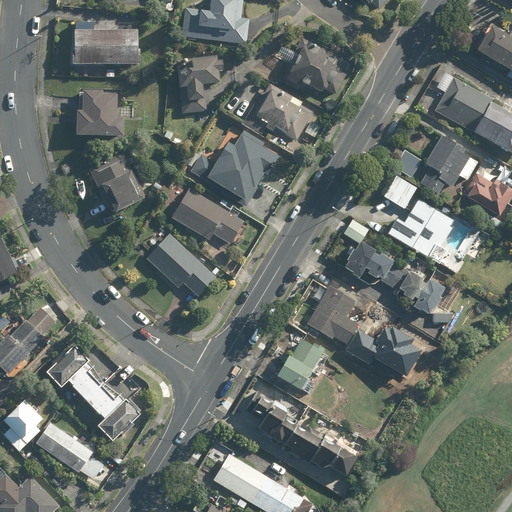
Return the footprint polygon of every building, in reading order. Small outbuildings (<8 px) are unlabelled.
[(238,0),(212,0),(211,11),(185,9),(182,38),(247,44),(249,19),(237,18),(238,0)] [(96,23),(76,22),(74,62),(142,65),(142,55),(138,55),(139,32),(96,30),(96,23)] [(511,23),(506,32),(492,23),(477,47),(511,68),(511,23)] [(304,83),(325,94),(331,82),(334,84),(339,73),(336,72),(341,63),(320,52),(322,50),(301,39),(283,75),(303,85),(304,83)] [(219,56),(194,59),(195,71),(179,71),(182,114),(208,111),(208,99),(206,99),(204,84),(222,83),(221,71),(225,72),(225,65),(219,65),(219,56)] [(435,110),(476,133),(495,101),(454,78),(435,110)] [(322,127),(310,121),(315,112),(268,86),(258,105),(255,104),(244,125),(263,136),(267,129),(287,139),(288,137),(299,142),(305,131),(316,137),(322,127)] [(118,95),(104,94),(104,90),(85,89),(84,115),(80,115),(79,134),(126,136),(127,118),(117,118),(118,95)] [(476,133),(511,151),(511,110),(495,101),(476,133)] [(231,143),(209,177),(248,200),(265,173),(269,176),(281,157),(244,135),(237,148),(231,143)] [(430,167),(420,184),(440,195),(447,184),(454,188),(460,176),(468,180),(479,161),(464,153),(466,150),(443,137),(427,165),(430,167)] [(118,213),(146,198),(126,151),(92,168),(112,212),(117,210),(118,213)] [(467,204),(499,223),(511,200),(511,190),(499,182),(497,186),(478,175),(465,197),(470,199),(467,204)] [(419,190),(397,177),(384,196),(406,210),(419,190)] [(191,189),(174,217),(210,240),(215,233),(232,243),(244,223),(191,189)] [(388,232),(413,247),(449,268),(457,256),(464,260),(480,233),(472,228),(458,251),(452,247),(449,251),(441,246),(456,222),(436,210),(418,199),(408,217),(400,213),(388,232)] [(358,242),(344,265),(362,276),(366,269),(385,280),(397,260),(365,241),(372,230),(353,218),(344,234),(358,242)] [(200,297),(218,277),(216,275),(220,271),(216,267),(212,272),(170,233),(146,258),(180,290),(186,284),(200,297)] [(0,280),(19,272),(4,238),(0,239),(0,280)] [(412,268),(399,293),(415,302),(412,307),(432,318),(448,288),(412,268)] [(356,301),(328,285),(307,323),(388,368),(403,341),(369,322),(366,327),(347,317),(356,301)] [(7,332),(0,338),(0,367),(9,376),(46,337),(43,334),(56,321),(41,306),(12,337),(7,332)] [(455,312),(436,312),(436,324),(455,324),(455,312)] [(302,390),(303,388),(310,393),(320,377),(318,375),(329,357),(324,354),(326,351),(311,341),(309,345),(302,340),(280,376),(302,390)] [(80,351),(77,348),(50,373),(62,386),(89,361),(86,358),(88,357),(81,350),(80,351)] [(101,426),(114,441),(124,431),(126,434),(135,425),(133,423),(142,414),(129,400),(127,402),(121,396),(117,400),(91,372),(95,368),(91,363),(72,381),(107,420),(101,426)] [(294,449),(291,453),(324,470),(326,465),(348,477),(359,457),(337,445),(340,440),(320,428),(318,431),(310,425),(306,430),(286,417),(291,409),(276,400),(274,404),(256,393),(247,409),(266,422),(260,430),(294,449)] [(5,421),(0,426),(0,429),(20,449),(40,430),(35,426),(42,419),(26,403),(20,409),(17,407),(4,420),(5,421)] [(80,471),(94,480),(104,465),(91,456),(94,453),(52,423),(38,443),(79,472),(80,471)] [(319,511),(321,510),(308,498),(289,486),(287,489),(231,454),(216,479),(268,511),(319,511)] [(95,483),(102,488),(108,480),(113,483),(118,476),(105,467),(95,483)] [(7,474),(0,481),(0,500),(3,503),(0,506),(0,509),(2,511),(54,511),(60,507),(33,477),(20,488),(7,474)] [(224,511),(226,510),(212,502),(206,511),(224,511)]
